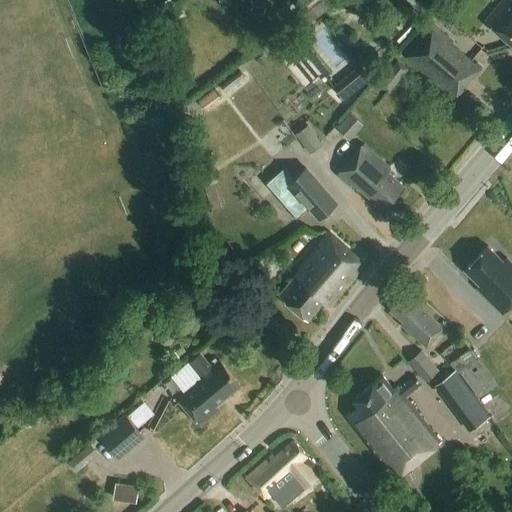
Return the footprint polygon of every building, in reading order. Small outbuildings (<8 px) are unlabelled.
[(295,0),(305,12),(321,0),(295,0)] [(511,0),(502,0),(485,21),(511,43),(511,0)] [(165,13),(172,24),(185,16),(178,4),(165,13)] [(432,26),(404,60),(456,102),(482,71),(432,26)] [(397,62),(379,84),(389,93),(408,71),(397,62)] [(350,74),(333,88),(344,101),(371,80),(362,69),(353,77),(350,74)] [(220,88),(225,94),(245,79),(240,72),(220,88)] [(330,122),(349,141),(364,126),(345,107),(330,122)] [(308,126),(295,136),(309,155),(322,145),(308,126)] [(364,145),(340,173),(358,188),(360,187),(385,210),(406,186),(389,172),(392,168),(364,145)] [(201,187),(206,186),(210,185),(217,183),(213,164),(201,167),(197,168),(201,187)] [(285,168),(266,184),(296,219),(308,209),(318,221),(338,204),(307,167),(294,178),(285,168)] [(364,263),(330,233),(300,268),(302,269),(280,296),(308,319),(324,300),(329,305),(364,263)] [(476,288),(502,315),(511,304),(511,270),(511,271),(487,247),(464,270),(479,285),(476,288)] [(444,328),(406,295),(391,311),(409,327),(407,329),(427,347),(444,328)] [(470,349),(452,363),(478,399),(497,386),(470,349)] [(421,350),(407,361),(425,383),(438,372),(421,350)] [(211,368),(200,354),(189,363),(201,376),(182,392),(181,390),(175,396),(200,426),(219,411),(215,406),(240,385),(220,361),(211,368)] [(434,387),(461,423),(481,408),(454,372),(434,387)] [(414,377),(400,389),(398,386),(394,389),(383,377),(355,399),(360,405),(347,415),(395,479),(441,443),(407,398),(421,386),(414,377)] [(144,402),(128,416),(138,428),(154,414),(144,402)] [(144,438),(125,415),(99,436),(118,459),(144,438)] [(314,465),(295,443),(267,466),(263,462),(245,478),(265,500),(291,478),(295,481),(314,465)] [(90,444),(68,462),(76,472),(98,454),(90,444)]
